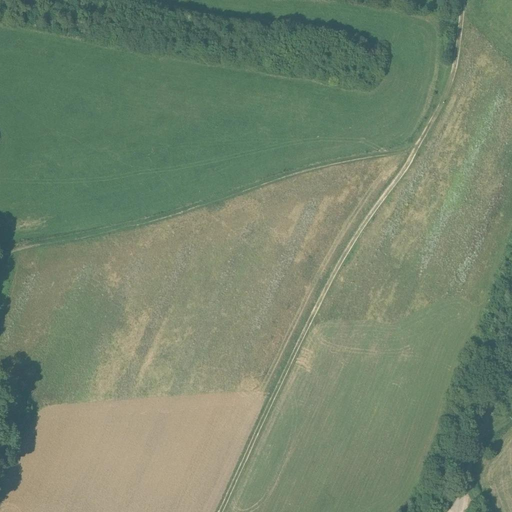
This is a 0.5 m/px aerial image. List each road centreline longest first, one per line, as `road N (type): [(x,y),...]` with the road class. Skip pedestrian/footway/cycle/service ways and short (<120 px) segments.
road 1 (track): [(219,511),(337,265),(418,141)]
road 2 (unclassified): [(511,363),(474,448),(460,511)]
road 3 (track): [(461,0),(448,83),(418,141)]
